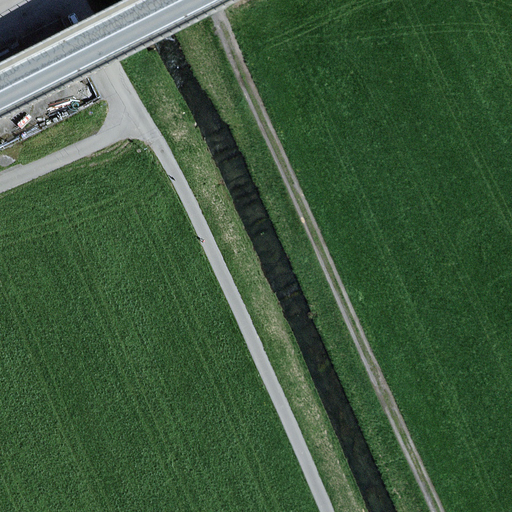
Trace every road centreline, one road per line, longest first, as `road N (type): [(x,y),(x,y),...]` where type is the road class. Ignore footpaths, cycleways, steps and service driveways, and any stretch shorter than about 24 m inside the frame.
road 1 (track): [(209,0),(437,511)]
road 2 (unclassified): [(143,123),(218,265),(328,511)]
road 3 (primary): [(180,0),(0,91)]
road 4 (unclassified): [(0,184),(143,123)]
road 5 (unclassified): [(71,0),(143,123)]
